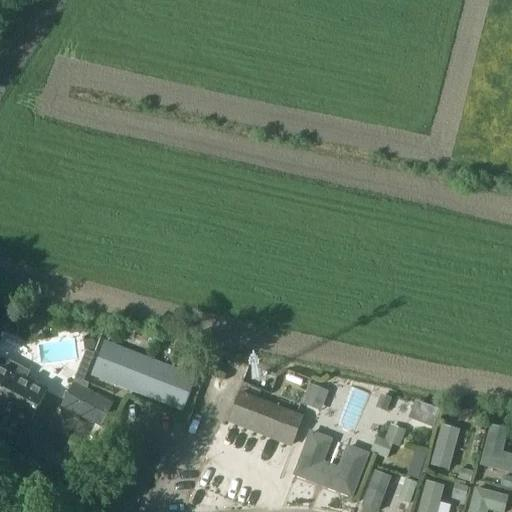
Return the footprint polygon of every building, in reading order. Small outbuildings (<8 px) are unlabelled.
[(85,351),(95,350),(94,340),(83,342),(85,351)] [(182,412),(194,381),(195,378),(104,342),(91,377),(182,412)] [(84,383),(94,355),(86,351),(74,382),(87,390),(90,385),(84,383)] [(30,373),(9,361),(5,369),(0,366),(0,413),(1,414),(27,428),(47,392),(26,380),(30,373)] [(99,429),(111,405),(72,386),(60,409),(99,429)] [(293,443),(302,418),(238,394),(228,419),(293,443)] [(386,412),(391,399),(381,396),(376,408),(386,412)] [(442,410),(430,405),(422,423),(434,428),(442,410)] [(46,430),(69,441),(79,420),(57,409),(46,430)] [(442,423),(431,465),(450,471),(462,428),(442,423)] [(480,465),(511,472),(511,454),(502,452),(508,429),(490,425),(480,465)] [(398,447),(404,432),(391,427),(386,443),(378,439),(373,452),(387,458),(392,444),(398,447)] [(293,477),(352,500),(370,455),(347,446),(339,468),(325,463),(333,441),(310,432),(293,477)] [(94,496),(126,511),(155,447),(123,433),(94,496)] [(72,484),(87,451),(68,443),(62,457),(50,451),(41,470),(72,484)] [(413,452),(407,475),(418,478),(425,455),(413,452)] [(460,469),(458,479),(470,482),(472,473),(460,469)] [(375,471),(362,506),(378,511),(379,511),(392,477),(375,471)] [(501,486),(511,489),(511,478),(504,477),(501,486)] [(439,511),(447,486),(428,480),(418,511),(439,511)] [(465,498),(468,488),(456,485),(453,495),(465,498)] [(475,487),(468,511),(488,511),(489,510),(496,511),(506,511),(510,496),(475,487)]
